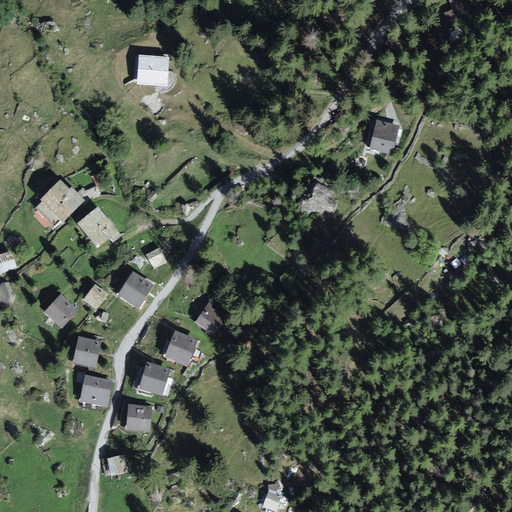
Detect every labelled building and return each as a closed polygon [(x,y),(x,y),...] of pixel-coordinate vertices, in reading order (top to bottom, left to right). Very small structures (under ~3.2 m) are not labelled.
[(167,60),(137,59),(137,83),(166,84),(167,60)] [(397,124),(371,118),(363,149),(389,156),(397,124)] [(76,197),(55,180),(34,204),(55,222),(76,197)] [(93,206),(74,225),(95,249),(115,231),(93,206)] [(147,251),(153,266),(168,261),(162,245),(147,251)] [(7,246),(0,248),(0,268),(14,263),(7,246)] [(154,287),(130,276),(115,304),(138,316),(154,287)] [(89,279),(78,299),(94,308),(105,287),(89,279)] [(52,287),(36,308),(61,328),(78,307),(52,287)] [(232,308),(208,296),(192,323),(216,337),(232,308)] [(65,364),(91,369),(98,338),(72,332),(65,364)] [(197,344),(169,333),(160,356),(188,367),(197,344)] [(168,371),(140,361),(132,385),(160,394),(168,371)] [(110,375),(83,372),(78,404),(104,408),(110,375)] [(158,407),(129,400),(123,424),(152,431),(158,407)] [(124,452),(108,455),(112,474),(128,470),(124,452)] [(277,511),(285,498),(264,487),(256,504),(272,511),(277,511)]
